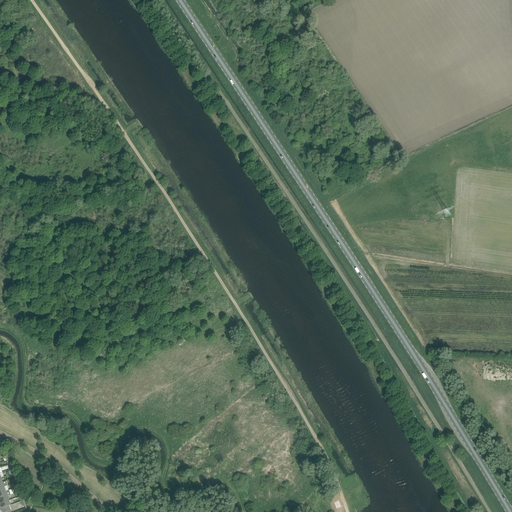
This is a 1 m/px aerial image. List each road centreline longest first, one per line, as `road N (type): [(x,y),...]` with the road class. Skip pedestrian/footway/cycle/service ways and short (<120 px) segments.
road 1 (primary): [(510,511),(180,0)]
road 2 (track): [(35,0),(269,356),(330,461),(348,511)]
